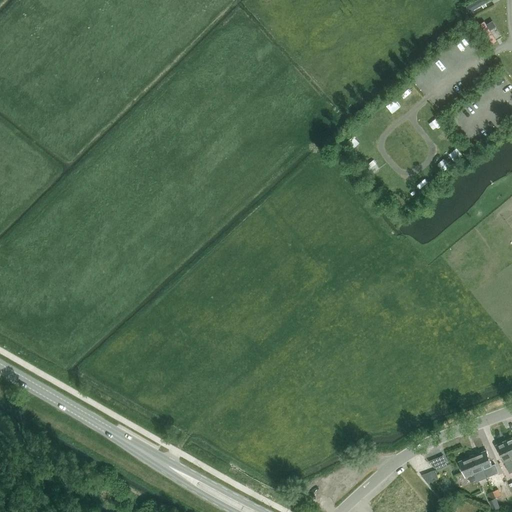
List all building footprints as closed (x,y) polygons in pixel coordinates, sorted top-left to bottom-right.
[(489,0),(477,0),(466,6),(470,12),(490,1),(489,0)] [(484,21),(477,26),(489,45),(497,40),(490,30),(496,27),(492,21),(486,25),(484,21)] [(449,131),(442,136),(447,143),(454,138),(449,131)] [(348,141),(353,150),(364,144),(359,135),(348,141)] [(367,164),(373,172),(380,166),(374,159),(367,164)] [(511,455),(506,442),(497,446),(504,461),(509,473),(511,472),(511,455)] [(478,454),(487,477),(493,475),(489,467),(493,466),(486,450),(478,454)] [(487,477),(478,454),(467,458),(474,474),(478,472),(483,482),(488,479),(487,477)] [(477,481),(474,474),(467,458),(459,462),(465,477),(468,476),(471,483),(477,481)] [(437,470),(438,470),(433,459),(428,461),(437,470)] [(438,479),(435,470),(428,472),(432,482),(438,479)] [(415,511),(422,511),(439,501),(430,486),(413,497),(416,503),(411,506),(415,511)] [(498,489),(492,491),(495,498),(496,498),(501,496),(498,489)] [(491,500),(489,501),(493,510),(500,507),(496,498),(495,498),(491,500)]
